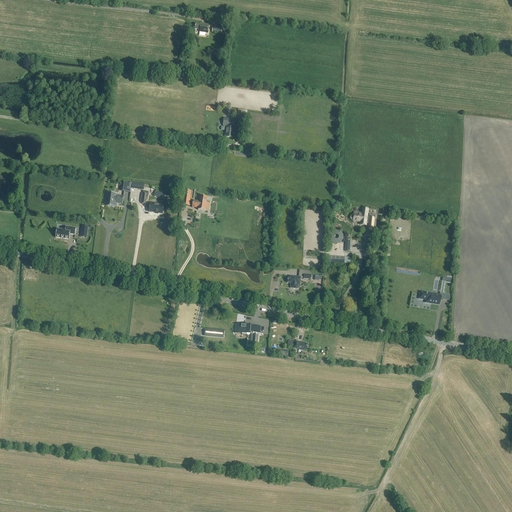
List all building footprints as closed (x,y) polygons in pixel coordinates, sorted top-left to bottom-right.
[(208,34),(209,25),(200,24),(195,24),(194,30),(199,30),(199,33),(208,34)] [(223,54),(223,51),(218,50),(219,46),(217,46),(217,50),(213,50),(212,56),(221,57),(222,54),(223,54)] [(233,138),(235,120),(224,119),(223,126),(227,126),(226,131),(225,130),(225,135),(226,135),(226,137),(233,138)] [(131,184),(123,183),(122,186),(125,186),(124,192),(130,193),(131,184)] [(162,193),(159,193),(160,189),(156,189),(156,192),(154,192),(154,193),(155,194),(155,196),(162,197),(162,193)] [(184,191),(182,205),(189,206),(189,201),(190,199),(191,192),(185,191),(184,191)] [(123,205),(124,196),(123,196),(123,198),(116,196),(116,195),(117,195),(106,193),(106,194),(109,194),(108,197),(107,197),(106,203),(107,203),(107,206),(105,206),(115,208),(116,203),(118,204),(119,203),(122,204),(122,205),(123,205)] [(192,206),(192,208),(194,208),(194,207),(196,207),(196,208),(196,209),(198,209),(198,210),(198,211),(205,212),(205,211),(208,211),(209,203),(206,203),(206,202),(206,197),(200,197),(200,201),(199,201),(199,202),(193,201),(193,202),(192,206)] [(141,204),(141,209),(147,210),(147,209),(149,209),(149,212),(155,213),(155,214),(156,214),(156,213),(158,214),(158,213),(162,214),(163,210),(163,209),(163,205),(148,203),(148,200),(142,199),(142,203),(141,204)] [(350,218),(350,219),(350,220),(351,220),(351,221),(352,221),(353,221),(353,222),(362,223),(361,225),(366,225),(366,222),(369,223),(369,230),(373,230),(374,220),(375,220),(375,216),(369,215),(369,218),(367,218),(367,217),(368,209),(362,208),(361,216),(353,215),(352,215),(352,216),(351,216),(350,217),(350,218)] [(57,229),(55,238),(69,240),(70,235),(75,235),(76,229),(66,227),(65,231),(57,229)] [(343,235),(331,231),(328,241),(341,244),(343,235)] [(288,278),(287,283),(290,284),(290,285),(291,285),(290,289),(297,290),(299,290),(299,286),(300,286),(300,278),(299,278),(290,277),(290,279),(288,278)] [(421,293),(420,299),(426,300),(426,301),(431,302),(431,303),(439,305),(440,300),(443,300),(444,294),(440,293),(439,296),(421,293)] [(260,327),(236,324),(235,334),(251,335),(250,346),(256,346),(256,345),(257,345),(258,336),(256,336),(256,334),(259,334),(260,327)] [(289,341),(288,346),(294,348),(304,350),(306,350),(307,344),(305,344),(306,343),(302,342),(302,343),(300,342),(296,341),(295,343),(289,341)]
